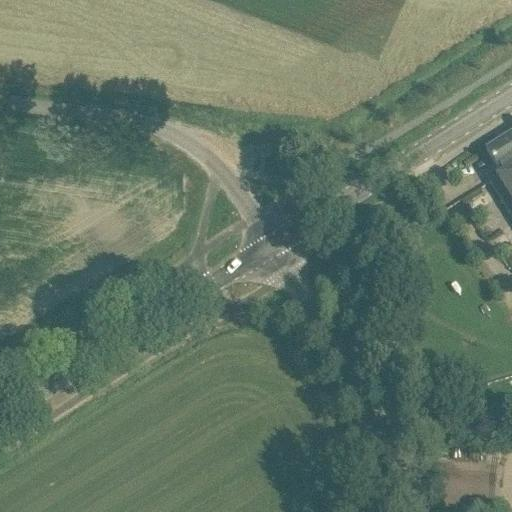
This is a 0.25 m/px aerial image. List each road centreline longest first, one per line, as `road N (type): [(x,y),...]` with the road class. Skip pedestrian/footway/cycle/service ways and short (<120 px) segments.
road 1 (unclassified): [(267,248),(218,169),(175,134),(0,100)]
road 2 (tertiary): [(0,415),(267,248)]
road 3 (unclassified): [(372,511),(366,418),(343,363),(267,248)]
road 4 (tertiary): [(267,248),(511,94)]
